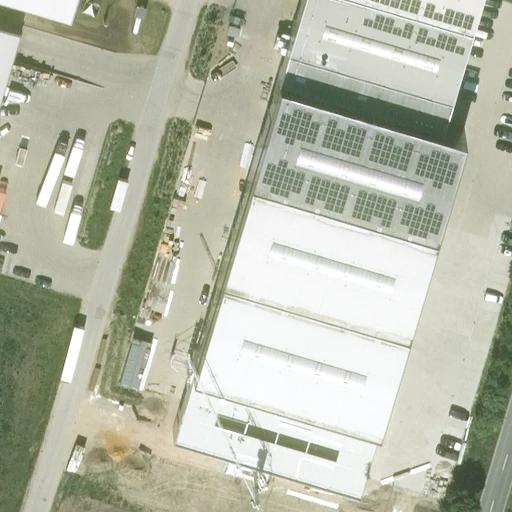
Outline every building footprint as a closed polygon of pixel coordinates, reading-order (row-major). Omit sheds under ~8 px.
[(75,0),(10,0),(70,17),(75,0)] [(299,0),(278,72),(441,120),(476,0),(299,0)] [(0,95),(20,29),(0,23),(0,95)] [(278,72),(241,197),(428,252),(465,127),(441,120),(278,72)] [(13,86),(10,97),(39,105),(43,94),(13,86)] [(428,252),(241,197),(171,433),(358,488),(428,252)]
